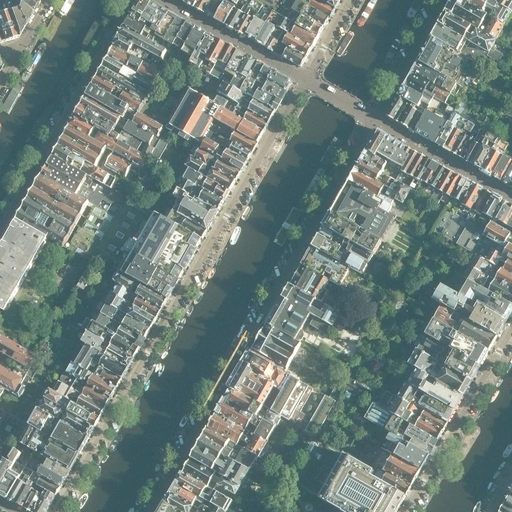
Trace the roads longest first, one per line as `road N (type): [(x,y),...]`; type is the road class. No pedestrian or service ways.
road 1 (residential): [(304,79),(57,511)]
road 2 (residential): [(148,511),(374,115)]
road 3 (residential): [(0,228),(129,0)]
road 4 (residential): [(511,331),(408,511)]
road 5 (residential): [(304,79),(164,0)]
road 6 (residential): [(511,198),(374,115)]
road 7 (residential): [(374,115),(441,0)]
